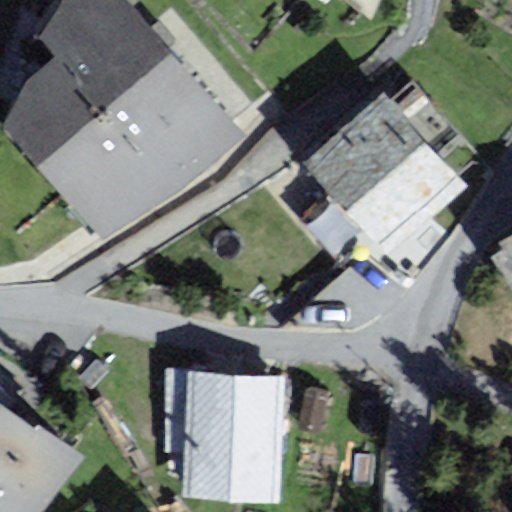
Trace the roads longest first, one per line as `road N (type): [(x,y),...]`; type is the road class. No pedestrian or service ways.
road 1 (residential): [(510,181),(455,261),(415,354)]
road 2 (residential): [(415,354),(399,511)]
